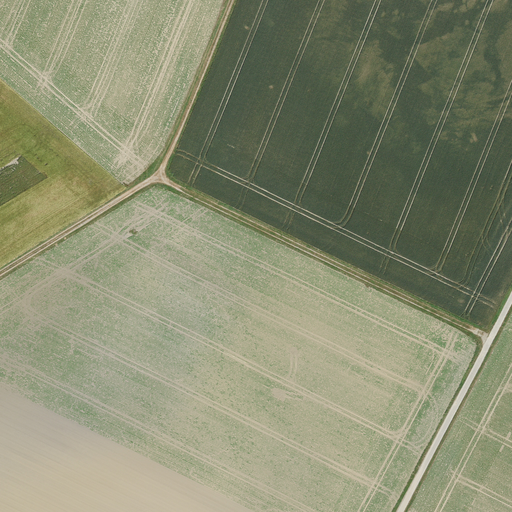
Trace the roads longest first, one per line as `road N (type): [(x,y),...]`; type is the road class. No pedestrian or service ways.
road 1 (track): [(159,178),(491,342)]
road 2 (track): [(491,342),(401,511)]
road 3 (track): [(159,178),(229,0)]
road 4 (track): [(0,277),(159,178)]
